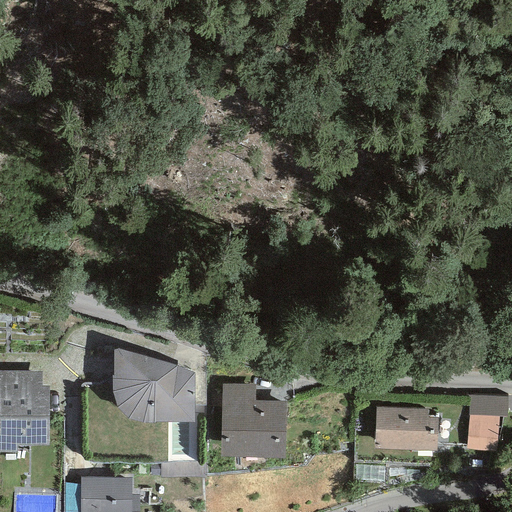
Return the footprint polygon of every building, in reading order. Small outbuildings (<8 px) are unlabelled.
[(154,418),(194,417),(195,369),(113,345),(113,374),(113,388),(117,403),(128,414),(143,419),(154,418)] [(43,368),(0,368),(0,448),(29,449),(29,442),(50,442),(50,383),(43,383),(43,368)] [(258,384),(223,383),(221,453),(286,455),(288,400),(257,399),(258,384)] [(508,396),(470,394),(470,414),(499,415),(508,415),(508,396)] [(428,408),(376,406),(374,446),(435,448),(436,417),(428,416),(428,408)] [(470,414),(467,448),(497,450),(499,415),(470,414)] [(130,476),(80,476),(80,483),(79,511),(138,511),(139,492),(130,492),(130,476)] [(79,511),(80,483),(65,482),(64,511),(79,511)]
